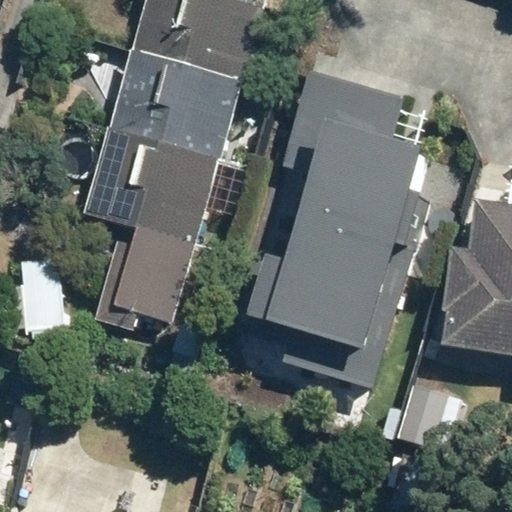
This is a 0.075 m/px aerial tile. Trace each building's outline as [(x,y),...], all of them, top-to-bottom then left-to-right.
[(171,325),(267,0),(153,0),(89,219),(140,234),(132,257),(121,254),(100,325),(133,336),(139,315),(171,325)] [(283,377),(373,402),(381,375),(371,373),(429,166),(398,157),(410,114),(308,86),(236,347),(287,361),(283,377)] [(511,190),(507,218),(480,215),(476,264),(457,262),(451,322),(446,358),(511,364),(511,190)] [(59,265),(23,267),(27,335),(63,333),(59,265)] [(465,371),(398,352),(376,429),(444,449),(465,371)] [(433,511),(444,473),(411,464),(397,511),(402,511),(433,511)]
